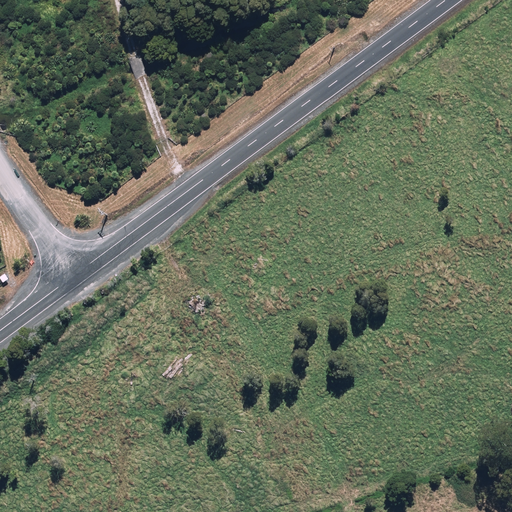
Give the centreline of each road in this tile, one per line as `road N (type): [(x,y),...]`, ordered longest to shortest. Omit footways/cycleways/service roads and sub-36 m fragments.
road 1 (tertiary): [(447,0),(72,277)]
road 2 (residential): [(0,164),(72,277)]
